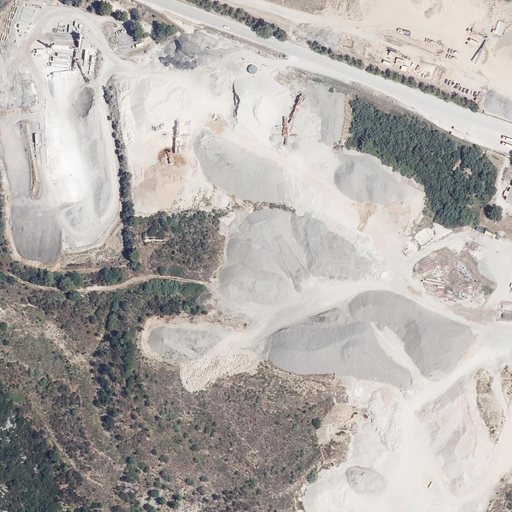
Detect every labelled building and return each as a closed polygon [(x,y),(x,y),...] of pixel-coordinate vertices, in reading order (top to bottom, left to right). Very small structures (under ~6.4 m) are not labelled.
[(36,11),(36,23),(78,22),(78,17),(75,17),(75,11),(36,11)] [(498,20),(496,30),(493,29),(491,33),(502,35),(505,22),(498,20)] [(134,32),(128,34),(129,41),(136,40),(134,32)] [(21,46),(13,46),(14,69),(22,68),(21,46)] [(6,47),(0,47),(0,62),(1,70),(8,69),(6,47)] [(397,57),(395,63),(402,66),(404,60),(397,57)] [(15,154),(23,153),(21,145),(13,147),(15,154)] [(17,166),(19,174),(27,172),(25,164),(17,166)] [(406,256),(412,251),(408,245),(402,250),(406,256)] [(420,267),(423,274),(433,269),(430,263),(420,267)]
